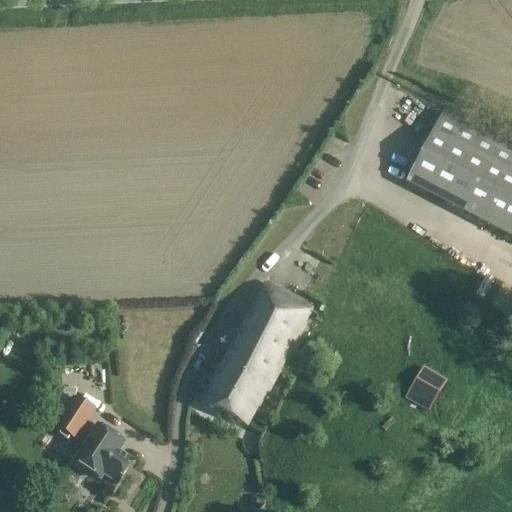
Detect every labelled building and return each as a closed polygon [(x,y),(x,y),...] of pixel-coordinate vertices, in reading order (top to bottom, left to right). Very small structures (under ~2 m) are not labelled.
[(407,186),(425,195),(511,240),(511,150),(444,115),(407,186)] [(201,405),(219,414),(247,430),(266,397),(274,384),(314,312),(267,286),(201,405)] [(422,372),(410,392),(433,406),(445,386),(422,372)] [(94,429),(85,423),(92,413),(73,401),(53,430),(72,443),(73,441),(82,447),(70,464),(97,482),(100,477),(114,487),(129,464),(115,455),(120,447),(94,429)] [(253,498),(249,503),(250,509),(254,511),(256,511),(261,511),(264,507),(264,501),(259,497),(253,498)]
